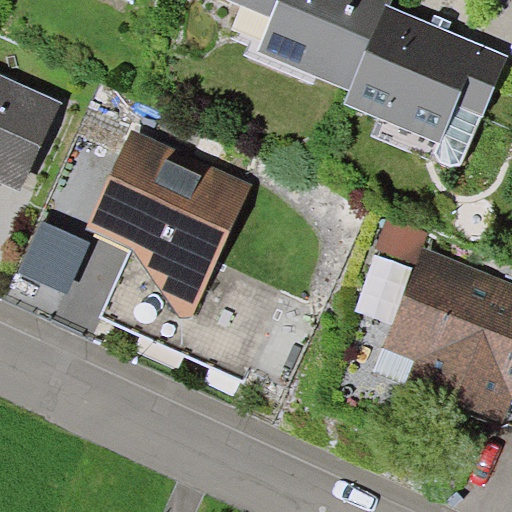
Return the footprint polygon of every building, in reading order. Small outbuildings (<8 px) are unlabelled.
[(257,50),(350,90),(387,3),(390,4),(392,0),(228,0),(271,18),(257,50)] [(430,22),(390,4),(387,3),(350,90),(345,103),(439,143),(435,153),(440,163),(451,167),(462,164),(510,56),(448,30),(430,22)] [(448,30),(452,21),(434,13),(430,22),(448,30)] [(63,102),(0,74),(0,180),(21,190),(63,102)] [(252,184),(132,128),(86,226),(132,247),(181,323),(189,325),(215,263),(252,184)] [(377,247),(418,264),(425,247),(431,234),(390,217),(377,247)] [(90,241),(42,219),(19,271),(67,293),(90,241)] [(283,293),(215,263),(189,325),(181,323),(132,247),(101,317),(242,382),(283,293)] [(511,282),(425,247),(418,264),(384,347),(416,360),(407,381),(504,421),(511,402),(511,282)] [(374,372),(406,385),(407,381),(416,360),(384,347),(374,372)]
